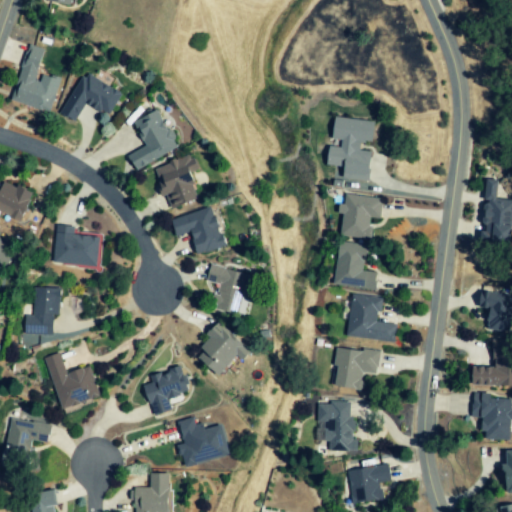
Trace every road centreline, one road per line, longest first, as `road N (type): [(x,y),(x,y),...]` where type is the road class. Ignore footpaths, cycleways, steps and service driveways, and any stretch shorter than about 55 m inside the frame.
road 1 (residential): [(424,0),(457,83),(456,162),(423,412),(427,471),(443,511)]
road 2 (residential): [(0,137),(69,168),(121,208),(162,299)]
